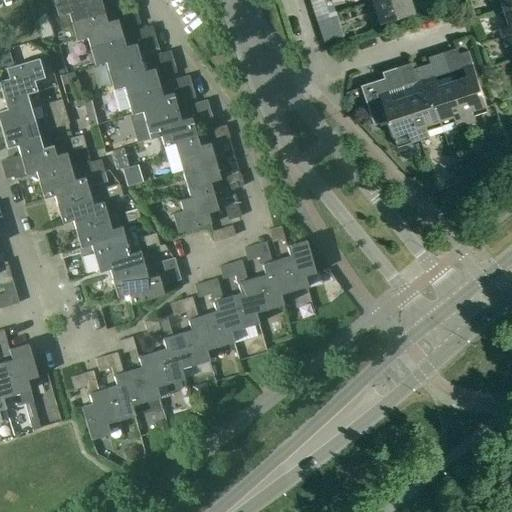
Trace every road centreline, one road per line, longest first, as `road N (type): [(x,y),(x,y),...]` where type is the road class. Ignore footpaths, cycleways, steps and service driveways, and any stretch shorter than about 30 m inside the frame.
road 1 (residential): [(192,266),(265,219),(231,107),(152,0)]
road 2 (residential): [(274,89),(274,121),(297,162),(434,331)]
road 3 (residential): [(462,307),(307,109),(274,89)]
road 4 (secondary): [(223,511),(434,331)]
road 5 (residential): [(21,260),(68,292),(85,342),(45,354),(31,310)]
road 6 (residential): [(321,70),(463,30)]
